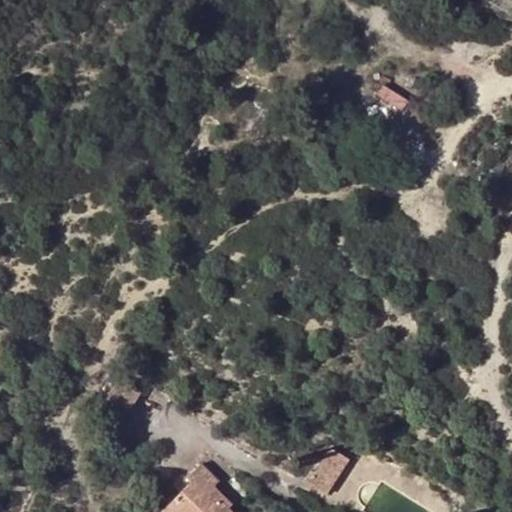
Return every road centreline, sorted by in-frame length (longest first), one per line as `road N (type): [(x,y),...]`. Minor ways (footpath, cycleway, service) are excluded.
road 1 (track): [(511,239),(499,275),(492,378),(511,440)]
road 2 (track): [(351,0),(373,36),(511,79)]
